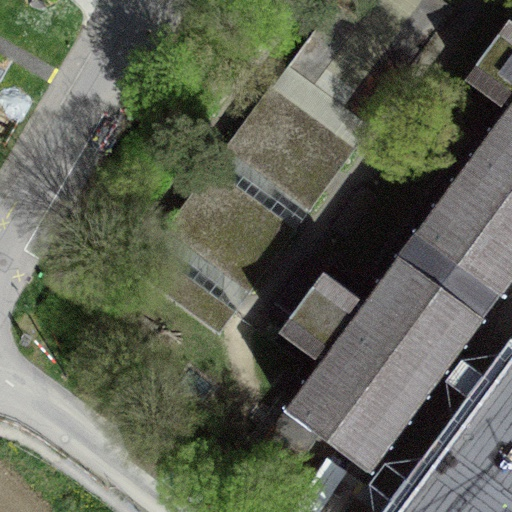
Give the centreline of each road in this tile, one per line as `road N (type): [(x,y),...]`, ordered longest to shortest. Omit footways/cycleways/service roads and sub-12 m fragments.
road 1 (residential): [(0,268),(156,0)]
road 2 (unclassified): [(0,382),(171,511)]
